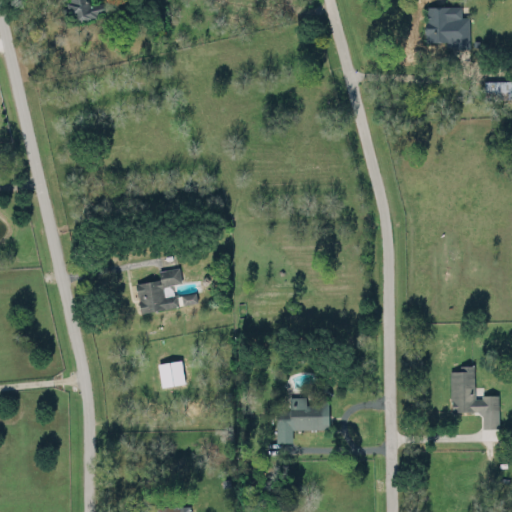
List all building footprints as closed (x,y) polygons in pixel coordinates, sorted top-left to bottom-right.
[(461,3),(426,3),(426,20),(425,20),(425,27),(424,27),(424,31),(426,31),(426,36),(425,36),(425,39),(435,39),(435,40),(455,39),(455,46),(469,46),(469,29),(449,30),(449,16),(461,16),(461,3)] [(511,97),(511,78),(483,79),(483,98),(511,97)] [(134,281),(139,310),(196,302),(195,290),(169,294),(168,283),(180,281),(178,265),(157,269),(158,277),(134,281)] [(160,384),(183,382),(181,359),(157,361),(160,384)] [(459,363),(474,363),(474,396),(481,396),(481,392),(498,392),(498,426),(482,426),(482,413),(478,409),(452,409),(451,399),(450,399),(450,369),(459,369),(459,363)] [(291,427),(327,427),(327,400),(305,400),(305,395),(288,395),(288,408),(275,408),(275,441),(291,441),(291,427)]
